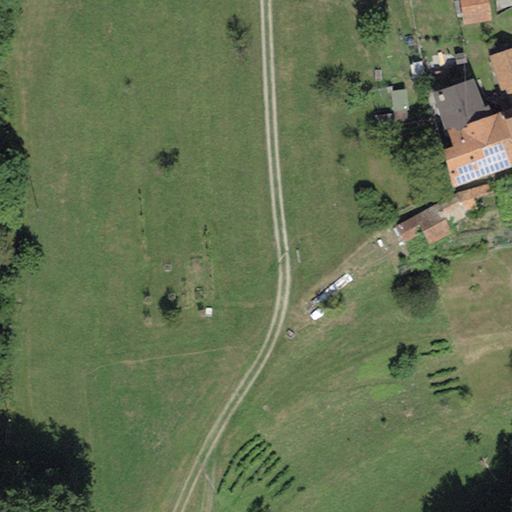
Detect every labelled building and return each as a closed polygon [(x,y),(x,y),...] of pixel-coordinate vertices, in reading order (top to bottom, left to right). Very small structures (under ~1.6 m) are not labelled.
[(459,0),(463,25),(490,20),(486,0),(459,0)] [(511,49),(488,56),(501,91),(504,90),(507,95),(511,94),(511,49)] [(444,131),(447,130),(487,117),(472,80),(431,94),(444,131)] [(511,149),(503,121),(500,113),(487,117),(447,130),(452,147),(442,151),(452,188),(511,167),(511,149)] [(511,117),(503,121),(511,149),(511,117)] [(489,194),(486,185),(455,194),(437,204),(447,226),(465,217),(463,211),(476,210),(473,199),(489,194)] [(447,226),(437,204),(395,227),(405,243),(421,234),(429,245),(450,233),(447,226)]
